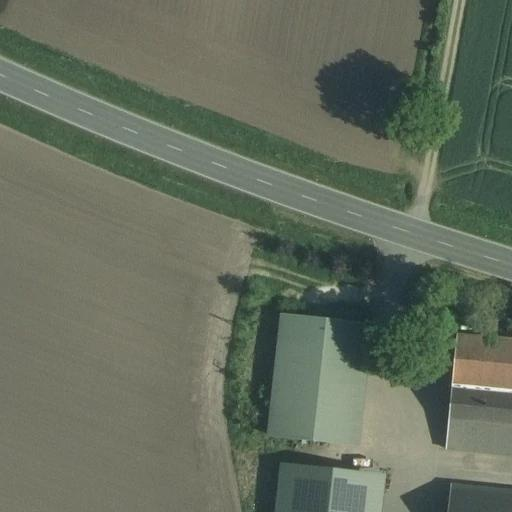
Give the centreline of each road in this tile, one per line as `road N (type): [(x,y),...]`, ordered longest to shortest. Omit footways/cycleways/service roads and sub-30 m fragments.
road 1 (secondary): [(511,262),(137,138),(0,79)]
road 2 (track): [(417,235),(460,0)]
